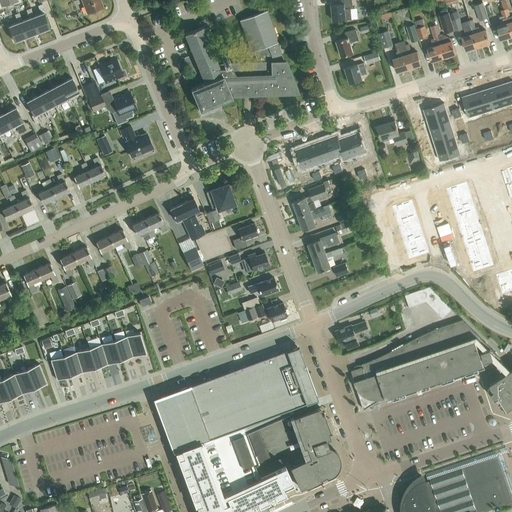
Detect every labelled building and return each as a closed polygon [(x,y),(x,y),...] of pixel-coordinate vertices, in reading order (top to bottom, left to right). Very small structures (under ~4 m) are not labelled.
[(81,0),(87,14),(103,7),(100,0),(72,0),(73,2),(76,0),(81,0)] [(352,18),(351,9),(353,9),(352,0),(341,0),(342,4),(332,5),(333,21),(346,19),(352,18)] [(511,16),(510,18),(507,9),(511,8),(508,0),(500,0),(504,10),(508,23),(511,35),(511,16)] [(479,21),(487,18),(483,3),(474,6),(479,21)] [(41,14),(34,17),(32,18),(38,33),(50,28),(44,13),(45,13),(42,4),(38,6),(41,14)] [(26,38),(38,33),(32,18),(34,17),(31,9),(26,11),(29,19),(22,22),(20,22),(26,38)] [(253,51),(257,62),(230,63),(230,64),(221,64),(218,65),(203,27),(207,25),(205,19),(198,22),(198,24),(196,25),(198,29),(185,34),(205,83),(191,89),(200,111),(232,97),(231,95),(297,92),(286,61),(284,61),(277,42),(279,42),(267,10),(239,21),(251,52),(253,51)] [(501,11),(503,20),(501,20),(502,25),(496,27),(500,39),(511,35),(508,23),(504,10),(501,11)] [(449,12),(448,13),(454,31),(454,30),(455,31),(463,29),(458,11),(449,13),(449,12)] [(20,22),(22,22),(19,13),(14,15),(17,24),(8,27),(14,42),(26,38),(20,22)] [(454,31),(448,13),(439,15),(445,33),(454,31)] [(455,54),(451,41),(450,37),(442,33),(440,34),(439,30),(441,30),(436,16),(431,18),(434,25),(444,57),(455,54)] [(423,19),(414,21),(420,39),(429,36),(423,19)] [(470,21),(478,47),(489,43),(485,31),(480,32),(479,27),(475,28),(473,20),(470,21)] [(466,50),(478,47),(470,21),(466,22),(468,26),(464,27),(466,37),(462,38),(466,50)] [(362,34),(370,31),(368,25),(360,27),(362,34)] [(407,27),(411,42),(419,39),(414,25),(407,27)] [(431,39),(433,47),(428,49),(432,61),(444,57),(434,25),(430,27),(434,38),(431,39)] [(350,42),(359,40),(356,29),(346,32),(347,38),(337,41),(342,56),(353,53),(350,42)] [(379,33),(384,48),(393,45),(388,30),(379,33)] [(398,72),(409,68),(404,51),(401,52),(400,48),(406,46),(406,44),(405,41),(398,43),(396,47),(398,52),(397,52),(398,58),(394,59),(398,72)] [(404,51),(409,68),(421,65),(417,52),(412,54),(409,43),(406,44),(406,46),(400,48),(401,52),(404,51)] [(364,55),(366,64),(381,59),(378,51),(364,55)] [(106,83),(123,76),(115,57),(99,64),(106,83)] [(361,76),(368,74),(364,63),(358,65),(358,64),(345,68),(350,84),(363,80),(361,76)] [(193,68),(181,72),(183,77),(195,72),(193,68)] [(72,78),(60,84),(67,97),(65,98),(69,107),(74,104),(69,96),(79,91),(72,78)] [(511,79),(500,84),(506,104),(511,101),(511,79)] [(82,86),(87,99),(100,94),(95,81),(82,86)] [(60,84),(49,90),(56,103),(54,104),(58,113),(63,110),(58,102),(65,98),(67,97),(60,84)] [(500,84),(487,87),(493,108),(506,104),(500,84)] [(487,87),(475,91),(481,112),(493,108),(487,87)] [(45,109),(43,110),(47,119),(51,116),(47,108),(54,104),(56,103),(49,90),(38,96),(45,109)] [(475,91),(461,95),(468,116),(481,112),(475,91)] [(132,112),(137,110),(134,103),(136,102),(134,98),(132,99),(129,92),(113,98),(118,111),(113,113),(118,124),(117,124),(117,125),(127,120),(127,119),(134,116),(132,112)] [(106,107),(101,94),(89,99),(94,112),(106,107)] [(36,114),(43,110),(45,109),(38,96),(27,102),(34,115),(32,116),(36,124),(40,122),(36,114)] [(444,101),(423,107),(427,120),(448,114),(444,101)] [(16,107),(4,114),(11,127),(9,128),(14,136),(18,134),(13,126),(23,121),(16,107)] [(4,114),(0,115),(0,136),(3,142),(7,140),(2,132),(9,128),(11,127),(4,114)] [(448,114),(427,120),(431,133),(452,127),(448,114)] [(398,146),(408,143),(404,132),(399,133),(395,121),(377,126),(381,140),(389,138),(389,139),(395,137),(398,146)] [(133,157),(153,148),(146,133),(135,138),(133,134),(134,133),(131,126),(120,130),(123,138),(126,137),(128,141),(126,142),(133,157)] [(452,127),(431,133),(435,146),(456,139),(452,127)] [(48,130),(39,136),(44,144),(53,139),(48,130)] [(24,139),(31,152),(42,146),(35,134),(24,139)] [(346,139),(353,159),(364,155),(357,135),(346,139)] [(324,142),(331,162),(342,158),(336,143),(334,138),(324,142)] [(342,158),(343,163),(353,159),(346,139),(336,143),(342,158)] [(456,139),(435,146),(439,159),(460,152),(456,139)] [(321,166),(331,162),(324,142),(314,146),(321,166)] [(304,149),(311,169),(321,166),(314,146),(304,149)] [(55,148),(46,152),(50,161),(59,156),(55,148)] [(304,149),(293,153),(300,173),(311,169),(304,149)] [(410,164),(420,161),(417,150),(407,154),(410,164)] [(87,171),(92,181),(106,174),(97,157),(92,159),(96,166),(89,170),(87,171)] [(79,187),(92,181),(87,171),(89,170),(85,163),(81,165),(84,172),(74,177),(79,187)] [(51,187),(56,197),(69,191),(61,174),(57,176),(60,183),(53,186),(51,187)] [(351,196),(344,178),(338,180),(342,191),(340,192),(343,199),(351,196)] [(43,204),(56,197),(51,187),(53,186),(50,179),(45,181),(48,189),(38,193),(43,204)] [(465,181),(444,188),(449,201),(469,195),(465,181)] [(311,195),(293,202),(298,216),(311,211),(310,210),(316,208),(313,200),(328,195),(324,184),(309,190),(311,195)] [(16,191),(13,185),(8,187),(10,193),(16,191)] [(211,191),(207,193),(212,208),(218,206),(219,209),(218,209),(219,210),(235,204),(235,203),(234,203),(231,195),(232,195),(228,185),(211,191)] [(16,204),(20,214),(34,208),(26,190),(21,193),(24,200),(17,203),(16,204)] [(469,195),(449,201),(453,214),(473,207),(469,195)] [(7,220),(20,214),(16,204),(17,203),(14,196),(9,198),(12,205),(2,210),(7,220)] [(182,204),(198,237),(206,234),(201,224),(199,225),(195,215),(200,213),(194,198),(182,204)] [(410,198),(390,204),(394,219),(415,212),(410,198)] [(177,224),(183,221),(192,240),(198,237),(182,204),(170,210),(177,224)] [(311,211),(298,216),(303,230),(316,226),(313,218),(331,212),(329,204),(316,208),(310,210),(311,211)] [(473,207),(453,214),(458,229),(478,223),(473,207)] [(219,220),(216,210),(206,213),(209,223),(219,220)] [(415,212),(394,219),(398,231),(419,225),(415,212)] [(150,229),(152,228),(159,225),(162,232),(167,230),(159,213),(145,219),(150,229)] [(155,235),(152,228),(150,229),(145,219),(132,225),(137,235),(141,234),(144,241),(155,235)] [(353,230),(349,221),(336,226),(339,235),(353,230)] [(244,240),(258,235),(254,223),(238,229),(241,238),(233,240),(236,249),(246,246),(244,240)] [(478,223),(458,229),(462,243),(483,237),(478,223)] [(419,225),(398,231),(402,244),(423,237),(419,225)] [(123,230),(109,236),(114,246),(123,242),(126,250),(131,247),(123,230)] [(320,240),(308,244),(314,258),(326,254),(326,253),(323,246),(328,244),(328,246),(340,242),(336,232),(320,238),(320,240)] [(114,246),(109,236),(96,242),(104,260),(109,258),(106,250),(114,246)] [(423,237),(402,244),(407,258),(427,252),(423,237)] [(483,237),(462,243),(466,256),(486,249),(483,237)] [(86,247),(73,253),(78,263),(86,259),(90,267),(95,265),(86,247)] [(204,265),(195,247),(183,252),(192,270),(204,265)] [(340,248),(326,253),(326,254),(314,258),(319,272),(331,268),(328,260),(333,259),(334,257),(342,254),(340,248)] [(147,249),(139,253),(144,264),(150,277),(160,272),(155,261),(153,262),(147,249)] [(486,249),(466,256),(471,272),(492,265),(486,249)] [(78,263),(73,253),(60,259),(68,277),(72,275),(69,267),(78,263)] [(144,264),(139,253),(131,257),(136,268),(144,264)] [(241,261),(238,253),(228,257),(232,265),(241,261)] [(245,267),(251,265),(253,271),(269,265),(265,253),(256,256),(255,253),(248,256),(248,258),(243,260),(245,267)] [(211,275),(224,270),(221,261),(207,266),(211,275)] [(346,262),(333,266),(337,276),(349,272),(346,262)] [(51,263),(37,269),(42,279),(50,275),(54,283),(58,281),(51,263)] [(109,266),(103,269),(108,278),(114,276),(109,266)] [(42,279),(37,269),(23,275),(31,293),(36,291),(33,283),(42,279)] [(103,269),(97,272),(102,281),(108,278),(103,269)] [(511,283),(507,269),(493,274),(500,294),(511,290),(511,283)] [(261,297),(278,291),(274,278),(248,287),(251,293),(259,290),(261,297)] [(6,282),(0,285),(0,299),(7,297),(10,304),(16,302),(13,294),(12,295),(6,282)] [(67,286),(73,299),(81,295),(75,282),(67,286)] [(239,282),(226,287),(228,294),(242,289),(239,282)] [(57,290),(66,311),(75,307),(66,286),(57,290)] [(416,291),(420,303),(426,301),(429,287),(416,291)] [(426,301),(430,305),(439,297),(429,287),(426,301)] [(416,291),(410,293),(414,305),(420,303),(416,291)] [(408,307),(414,305),(410,293),(404,295),(408,307)] [(139,300),(142,306),(151,303),(149,297),(139,300)] [(439,297),(430,305),(434,310),(443,301),(439,297)] [(434,310),(438,314),(447,305),(443,301),(434,310)] [(262,304),(252,307),(238,312),(242,323),(268,313),(271,322),(280,319),(280,320),(286,318),(286,316),(288,316),(283,303),(264,310),(262,304)] [(447,305),(438,314),(442,318),(451,309),(447,305)] [(378,314),(376,308),(369,310),(372,316),(378,314)] [(484,365),(496,360),(500,359),(501,359),(462,320),(445,325),(426,333),(408,342),(391,351),(373,360),(354,367),(355,369),(352,370),(355,380),(354,381),(364,410),(375,403),(386,398),(388,402),(485,369),(484,365)] [(352,324),(336,330),(340,343),(345,341),(348,349),(359,345),(355,333),(369,328),(366,321),(352,325),(352,324)] [(12,334),(9,327),(1,330),(4,338),(12,334)] [(140,332),(127,336),(133,356),(146,352),(140,332)] [(127,336),(114,340),(120,360),(133,356),(127,336)] [(114,340),(101,344),(108,364),(120,360),(114,340)] [(77,351),(76,352),(82,372),(95,368),(89,348),(88,348),(87,342),(75,346),(77,351)] [(101,344),(89,348),(95,368),(108,364),(101,344)] [(300,346),(158,396),(160,401),(177,449),(319,398),(300,346)] [(70,376),(63,355),(63,356),(61,349),(49,353),(51,359),(50,360),(57,380),(70,376)] [(76,352),(63,355),(70,376),(82,372),(76,352)] [(39,364),(26,369),(34,388),(47,383),(39,364)] [(26,369),(14,374),(22,393),(34,388),(26,369)] [(507,373),(490,384),(494,391),(491,393),(495,399),(498,397),(507,410),(511,406),(511,369),(511,370),(507,373)] [(14,374),(2,379),(10,398),(22,393),(14,374)] [(0,402),(10,398),(2,379),(1,379),(0,376),(0,402)] [(293,416),(304,447),(306,446),(326,439),(330,438),(328,432),(330,431),(323,412),(321,413),(319,407),(293,416)] [(244,426),(177,451),(199,511),(248,511),(287,494),(284,489),(294,485),(285,466),(283,466),(260,477),(255,466),(258,465),(244,426)] [(247,432),(250,438),(261,434),(259,428),(247,432)] [(250,438),(252,444),(263,440),(261,434),(250,438)] [(326,439),(306,446),(310,457),(289,466),(300,488),(305,485),(306,487),(322,480),(321,478),(326,476),(327,477),(331,475),(335,472),(338,468),(340,463),(339,457),(337,452),(333,448),(328,446),(326,439)] [(252,444),(254,450),(265,445),(263,440),(252,444)] [(254,450),(256,455),(268,451),(265,445),(254,450)] [(256,455),(260,466),(272,462),(268,451),(256,455)] [(480,511),(511,501),(511,499),(497,454),(430,477),(431,480),(426,481),(425,479),(422,480),(418,482),(415,484),(413,486),(411,488),(408,491),(407,493),(406,495),(404,499),(403,502),(403,505),(403,510),(402,511),(480,511)] [(8,485),(17,483),(12,456),(3,458),(8,485)] [(104,488),(88,492),(90,501),(106,496),(104,488)] [(151,491),(141,494),(147,511),(157,508),(151,491)] [(14,510),(20,497),(13,493),(7,506),(14,510)] [(142,498),(135,501),(138,511),(145,511),(146,511),(142,498)] [(40,509),(40,511),(59,511),(57,503),(40,509)] [(182,503),(174,506),(176,511),(192,511),(191,504),(183,507),(182,503)]
